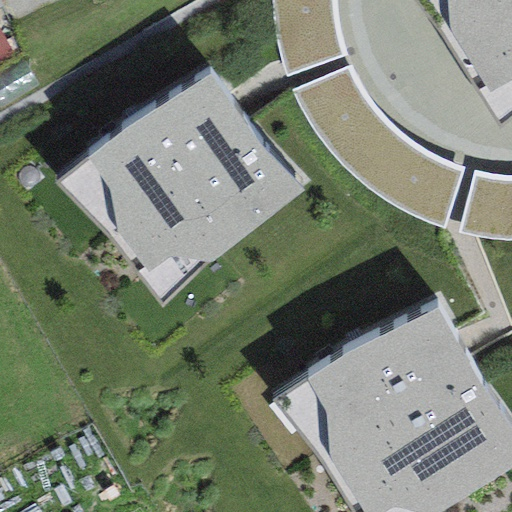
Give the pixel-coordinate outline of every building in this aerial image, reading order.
[(332,0),(274,0),(274,1),(275,31),(279,57),(284,77),(345,57),(339,44),(333,16),(332,0)] [(511,0),(413,0),(434,24),(453,58),(499,127),(511,118),(511,0)] [(362,96),(350,69),(292,91),(298,105),(315,131),(333,156),(355,178),(384,198),(414,217),(441,229),(463,170),(445,167),(422,155),(402,141),(384,124),(362,96)] [(89,159),(54,185),(106,235),(125,260),(161,309),(209,264),(303,191),(257,143),(208,76),(153,111),(89,159)] [(511,179),(498,179),(473,171),(457,232),(469,235),(490,237),(511,239),(511,179)] [(438,511),(511,468),(511,428),(438,310),(344,356),(270,402),(301,439),(321,465),(349,509),(351,511),(438,511)]
